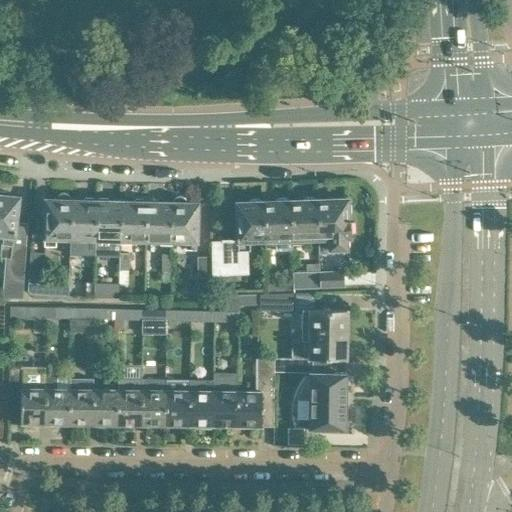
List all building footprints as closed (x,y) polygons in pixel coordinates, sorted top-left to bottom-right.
[(9,193),(0,191),(0,236),(2,236),(0,256),(0,257),(5,259),(2,297),(23,298),(28,222),(14,220),(17,198),(8,196),(9,193)] [(69,240),(70,201),(69,201),(69,200),(69,198),(68,197),(68,196),(67,195),(66,194),(65,194),(63,193),(62,193),(61,194),(60,194),(58,195),(58,196),(57,197),(57,198),(56,199),(56,200),(57,201),(45,200),(43,245),(55,245),(55,240),(68,240),(69,240)] [(196,204),(184,204),(184,203),(184,201),(184,200),(183,199),(182,198),(181,197),(180,197),(179,196),(178,196),(176,197),(175,197),(174,198),(173,199),(172,200),(172,202),(172,203),(171,203),(170,242),(184,243),(184,249),(195,249),(196,204)] [(318,239),(317,199),(315,199),(312,196),(305,197),(302,200),(291,200),(292,240),(291,240),(291,244),(303,243),(303,240),(318,239)] [(69,240),(69,255),(95,255),(96,198),(85,198),(83,201),(70,201),(69,240)] [(96,198),(95,255),(118,256),(118,252),(119,252),(119,243),(120,243),(121,202),(109,201),(107,198),(96,198)] [(292,240),(291,200),(288,200),(286,198),(279,198),(276,201),(263,201),(265,241),(265,245),(276,244),(276,241),(291,240),(292,240)] [(347,198),(317,199),(318,239),(319,250),(319,254),(333,253),(333,250),(346,249),(346,237),(351,237),(350,218),(347,218),(347,214),(350,211),(350,204),(347,201),(347,198)] [(144,241),(146,199),(135,199),(133,202),(121,202),(120,243),(129,243),(129,241),(144,241)] [(170,242),(171,203),(159,203),(157,199),(146,199),(144,241),(159,242),(159,244),(170,244),(170,242)] [(265,241),(263,201),(262,201),(259,199),(251,199),(249,202),(236,202),(237,239),(221,239),(221,242),(222,264),(239,263),(239,250),(250,250),(250,242),(265,241)] [(31,251),(28,283),(43,284),(46,252),(31,251)] [(128,253),(119,252),(118,252),(118,256),(118,270),(128,270),(128,253)] [(171,254),(162,253),(162,271),(171,271),(171,254)] [(325,255),(326,268),(348,268),(348,255),(325,255)] [(212,267),(213,267),(212,256),(197,256),(198,303),(213,302),(212,284),(212,267)] [(320,288),(320,272),(293,274),(293,283),(294,283),(294,289),(320,288)] [(343,272),(320,272),(320,288),(344,287),(343,272)] [(120,283),(94,282),(94,297),(120,298),(120,283)] [(296,311),(296,295),(296,292),(294,292),(266,293),(260,293),(259,305),(259,310),(296,311)] [(225,294),(225,310),(239,310),(239,305),(259,305),(260,293),(225,294)] [(34,306),(34,317),(46,318),(46,306),(34,306)] [(46,306),(46,318),(58,318),(58,307),(46,306)] [(82,307),(82,318),(94,319),(94,308),(82,307)] [(94,308),(94,319),(106,319),(106,308),(94,308)] [(130,308),(130,320),(142,320),(142,309),(130,308)] [(142,320),(142,323),(156,323),(156,309),(142,309),(142,320)] [(178,309),(178,321),(190,321),(190,310),(178,309)] [(190,310),(190,321),(202,321),(202,310),(190,310)] [(225,310),(225,322),(239,322),(239,310),(225,310)] [(347,310),(314,310),(302,310),(301,339),(292,339),(291,358),(309,359),(309,358),(346,359),(347,310)] [(255,390),(237,390),(237,425),(261,426),(261,417),(267,417),(267,414),(272,414),(272,426),(273,426),(273,358),(256,358),(255,390)] [(344,429),(346,359),(309,358),(309,359),(308,428),(344,429)] [(45,388),(45,375),(45,366),(22,367),(9,367),(8,418),(19,419),(19,423),(45,423),(45,388)] [(237,373),(214,373),(214,380),(213,425),(237,425),(237,390),(237,373)] [(69,424),(69,388),(57,388),(57,376),(45,375),(45,388),(45,423),(69,424)] [(69,388),(69,424),(93,424),(93,388),(93,379),(69,379),(69,388)] [(141,424),(141,379),(117,379),(117,388),(117,424),(141,424)] [(141,424),(165,425),(165,379),(141,379),(141,424)] [(165,379),(165,425),(189,425),(189,379),(165,379)] [(189,379),(189,425),(213,425),(214,380),(189,379)] [(117,424),(117,388),(93,388),(93,424),(117,424)] [(287,428),(287,444),(303,445),(303,429),(287,428)]
